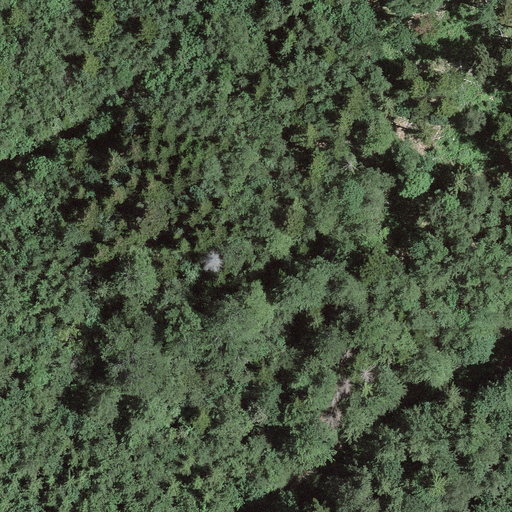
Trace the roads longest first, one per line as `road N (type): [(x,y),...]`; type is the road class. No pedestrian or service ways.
road 1 (track): [(265,511),(394,422),(511,318)]
road 2 (track): [(0,164),(94,115),(207,0)]
